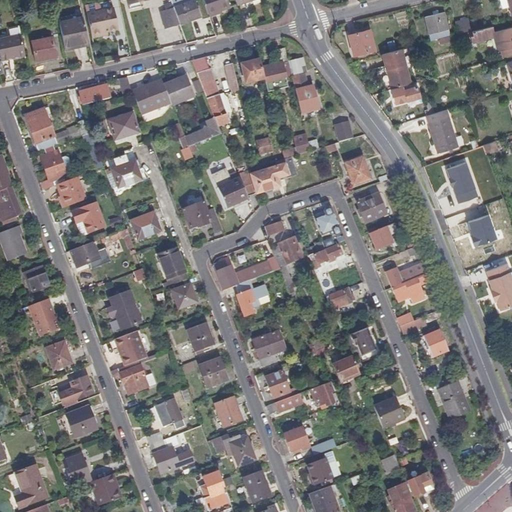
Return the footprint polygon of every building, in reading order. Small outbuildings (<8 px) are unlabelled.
[(146,0),(125,0),(128,10),(138,7),(138,2),(147,0),(146,0)] [(201,18),(194,0),(171,0),(172,2),(180,25),(201,18)] [(203,0),(210,18),(220,14),(219,13),(232,9),(228,0),(203,0)] [(165,30),(180,25),(172,2),(164,5),(166,10),(159,12),(165,30)] [(85,6),(92,38),(102,37),(102,34),(118,30),(114,9),(101,12),(100,5),(97,4),(85,6)] [(441,14),(423,18),(429,43),(447,38),(441,14)] [(57,19),(64,51),(73,49),(72,45),(86,42),(80,15),(57,19)] [(511,21),(491,27),(491,29),(467,35),(469,39),(470,39),(472,45),(494,39),(499,54),(500,54),(511,50),(511,21)] [(469,33),(467,22),(453,26),(457,36),(459,35),(469,33)] [(0,59),(0,60),(25,55),(18,26),(8,28),(10,38),(0,40),(0,59)] [(368,32),(347,38),(353,57),(373,51),(368,32)] [(52,37),(31,41),(36,61),(56,57),(52,37)] [(452,38),(437,41),(439,47),(453,43),(452,38)] [(261,68),(264,80),(267,90),(287,85),(286,76),(291,75),(284,49),(276,51),(280,63),(261,68)] [(511,50),(500,54),(502,60),(511,57),(511,50)] [(402,51),(381,56),(385,68),(405,62),(402,51)] [(191,61),(197,74),(215,117),(219,126),(230,122),(210,70),(209,70),(204,58),(191,61)] [(298,91),(296,92),(303,116),(320,111),(314,87),(307,88),(303,74),(306,73),(301,58),(298,60),(290,62),(298,91)] [(261,68),(260,61),(241,66),(246,85),(264,80),(261,68)] [(405,62),(385,68),(386,73),(388,73),(392,92),(412,86),(405,62)] [(239,91),(232,64),(225,65),(233,92),(239,91)] [(127,76),(120,78),(125,94),(133,92),(132,90),(127,76)] [(187,76),(163,85),(170,103),(171,105),(194,96),(187,76)] [(163,85),(160,79),(132,90),(133,92),(141,114),(170,103),(163,85)] [(78,91),(82,106),(111,98),(107,85),(95,88),(95,87),(78,91)] [(416,89),(383,98),(385,107),(393,104),(394,110),(399,109),(397,102),(404,100),(405,103),(419,100),(416,89)] [(25,116),(38,152),(44,149),(53,146),(57,144),(54,135),(43,109),(25,116)] [(426,117),(425,117),(437,155),(457,148),(444,111),(426,117)] [(132,113),(108,122),(115,141),(139,132),(132,113)] [(210,128),(183,136),(187,146),(194,143),(222,134),(219,126),(215,117),(207,120),(210,128)] [(85,119),(77,122),(78,124),(82,135),(90,132),(85,119)] [(340,143),(353,138),(348,121),(334,125),(340,143)] [(178,123),(170,125),(175,138),(183,135),(178,123)] [(82,135),(78,124),(68,128),(69,130),(72,139),(82,135)] [(54,135),(57,144),(72,139),(69,130),(54,135)] [(90,132),(82,135),(95,170),(103,167),(90,132)] [(283,152),(285,159),(312,151),(307,133),(294,138),(296,148),(283,152)] [(182,149),(187,147),(187,146),(183,136),(178,137),(182,149)] [(274,137),(258,142),(262,154),(277,150),(274,137)] [(194,143),(187,146),(187,147),(190,153),(196,150),(194,143)] [(336,144),(327,146),(330,153),(338,151),(336,144)] [(493,144),(481,148),(485,156),(496,152),(493,144)] [(39,183),(42,190),(56,184),(68,180),(65,170),(69,169),(71,165),(68,158),(66,156),(60,158),(58,152),(56,152),(53,146),(44,149),(46,156),(40,159),(48,180),(39,183)] [(0,189),(10,186),(0,158),(0,189)] [(108,171),(105,171),(111,190),(118,187),(119,189),(142,180),(135,162),(126,165),(124,158),(115,162),(117,169),(111,171),(113,174),(110,175),(108,171)] [(365,158),(348,164),(356,185),(373,179),(365,158)] [(294,160),(286,162),(290,177),(298,175),(294,160)] [(252,174),(240,178),(247,194),(280,185),(278,178),(288,175),(285,164),(253,173),(252,174)] [(216,179),(219,186),(240,178),(238,173),(237,170),(216,179)] [(68,180),(56,184),(61,196),(65,206),(86,199),(78,176),(68,180)] [(227,207),(249,198),(247,194),(240,178),(219,186),(227,207)] [(0,189),(0,220),(0,221),(20,213),(10,186),(0,189)] [(378,195),(360,202),(368,223),(387,216),(378,195)] [(204,201),(183,210),(191,233),(213,225),(208,211),(204,201)] [(96,203),(71,212),(80,235),(104,227),(96,203)] [(316,218),(332,212),(331,208),(329,207),(325,209),(325,210),(315,213),(315,215),(316,218)] [(217,236),(222,234),(218,224),(213,209),(208,211),(213,225),(217,236)] [(332,212),(316,218),(322,234),(332,230),(338,228),(332,212)] [(153,213),(131,221),(138,240),(160,232),(153,213)] [(500,213),(492,216),(501,240),(509,236),(500,213)] [(120,219),(110,222),(112,228),(122,224),(120,219)] [(282,223),(267,228),(269,236),(285,231),(282,223)] [(401,235),(396,224),(371,234),(378,250),(393,244),(392,239),(401,235)] [(20,225),(0,232),(0,242),(7,260),(27,253),(19,233),(23,232),(21,230),(20,225)] [(340,233),(338,228),(332,230),(334,235),(335,236),(339,234),(340,233)] [(127,249),(133,247),(126,229),(109,235),(111,241),(122,237),(127,249)] [(295,239),(279,245),(281,248),(274,251),(280,269),(304,259),(295,239)] [(93,241),(70,250),(74,263),(87,259),(89,262),(99,258),(93,241)] [(422,253),(419,245),(409,249),(411,254),(416,252),(418,255),(422,253)] [(316,246),(307,249),(310,255),(318,251),(316,246)] [(339,246),(311,258),(316,270),(320,268),(319,265),(328,262),(329,264),(336,261),(336,259),(343,256),(339,246)] [(166,279),(184,273),(175,250),(157,256),(166,279)] [(226,262),(214,266),(223,290),(235,285),(250,280),(279,269),(275,258),(234,274),(231,266),(228,268),(226,262)] [(497,311),(511,305),(511,282),(504,262),(481,272),(497,311)] [(388,272),(394,288),(426,274),(423,267),(417,269),(417,267),(400,274),(398,268),(388,272)] [(40,268),(25,274),(32,292),(48,287),(40,268)] [(137,282),(145,278),(142,269),(134,272),(137,282)] [(433,280),(429,272),(426,274),(394,288),(399,301),(412,296),(415,302),(427,298),(422,284),(433,280)] [(168,286),(186,279),(184,273),(166,279),(167,282),(168,286)] [(238,293),(235,294),(243,316),(252,312),(249,303),(254,300),(250,288),(253,287),(250,280),(235,285),(238,293)] [(173,285),(175,290),(184,286),(182,282),(173,285)] [(175,290),(171,291),(178,310),(196,303),(189,284),(184,286),(175,290)] [(325,291),(327,297),(344,291),(341,284),(325,291)] [(353,302),(348,289),(344,291),(327,297),(333,310),(353,302)] [(128,290),(109,297),(113,305),(107,307),(110,315),(116,313),(122,328),(140,322),(128,290)] [(39,338),(60,330),(48,299),(28,307),(39,338)] [(411,313),(398,319),(401,326),(414,321),(411,313)] [(341,329),(346,327),(342,316),(336,318),(341,329)] [(414,321),(401,326),(404,334),(430,323),(426,316),(414,321)] [(194,351),(203,348),(213,345),(205,322),(186,329),(194,351)] [(276,326),(250,335),(261,365),(276,360),(272,349),(283,344),(276,326)] [(367,329),(350,336),(355,347),(357,346),(362,357),(376,351),(367,329)] [(137,330),(115,339),(124,365),(142,359),(147,357),(137,330)] [(441,330),(425,336),(433,357),(450,352),(441,330)] [(63,343),(45,350),(53,372),(72,365),(63,343)] [(324,347),(316,350),(319,356),(327,353),(324,347)] [(317,359),(314,351),(308,353),(311,361),(317,359)] [(341,381),(360,373),(352,355),(334,363),(341,381)] [(147,373),(142,359),(124,365),(111,370),(112,374),(120,372),(124,382),(127,381),(131,392),(156,383),(152,371),(147,373)] [(218,360),(198,367),(205,389),(226,381),(218,360)] [(276,402),(299,394),(296,387),(290,389),(282,371),(264,377),(272,398),(274,397),(276,402)] [(87,379),(70,385),(73,391),(60,396),(64,406),(77,401),(93,395),(87,379)] [(459,380),(443,386),(446,394),(441,396),(451,420),(472,412),(459,380)] [(332,392),(328,383),(309,390),(315,407),(324,404),(325,406),(332,404),(328,394),(332,392)] [(190,397),(187,388),(180,390),(184,399),(190,397)] [(266,406),(270,416),(303,403),(300,393),(299,394),(276,402),(266,406)] [(232,397),(214,404),(223,428),(243,421),(239,411),(237,411),(232,397)] [(388,401),(374,407),(378,416),(383,429),(405,420),(396,397),(395,398),(388,401)] [(173,398),(154,405),(161,425),(172,421),(174,429),(183,425),(173,398)] [(88,408),(65,417),(74,440),(96,431),(88,408)] [(18,419),(21,426),(32,422),(29,415),(18,419)] [(288,432),(285,433),(291,451),(302,447),(303,450),(311,447),(303,427),(301,427),(300,423),(286,428),(288,432)] [(150,444),(163,439),(160,431),(146,435),(150,444)] [(0,435),(0,462),(9,459),(0,435)] [(227,440),(225,435),(213,440),(217,452),(226,449),(228,456),(233,455),(237,466),(254,460),(246,437),(239,440),(238,436),(227,440)] [(166,447),(163,439),(150,444),(160,473),(193,461),(185,440),(166,447)] [(315,455),(337,447),(335,441),(313,448),(315,455)] [(386,474),(400,468),(397,462),(394,454),(380,460),(386,474)] [(65,472),(71,489),(90,483),(81,455),(65,461),(68,471),(65,472)] [(327,457),(308,464),(315,484),(334,477),(327,457)] [(34,467),(15,474),(22,496),(15,498),(19,509),(45,500),(34,467)] [(261,471),(243,478),(253,503),(271,496),(261,471)] [(226,510),(232,509),(218,472),(203,477),(206,486),(210,497),(203,500),(207,511),(208,511),(225,506),(226,510)] [(427,473),(407,482),(414,498),(433,490),(427,473)] [(115,475),(94,482),(101,506),(120,500),(115,486),(118,484),(115,475)] [(358,476),(351,478),(353,484),(360,482),(358,476)] [(338,511),(331,491),(341,488),(338,482),(310,493),(316,511),(338,511)] [(411,494),(406,483),(391,490),(395,501),(391,503),(394,511),(414,511),(415,511),(409,495),(411,494)] [(123,498),(118,484),(115,486),(120,500),(123,498)] [(200,488),(204,500),(210,497),(206,486),(200,488)] [(55,511),(52,503),(28,511),(55,511)]
